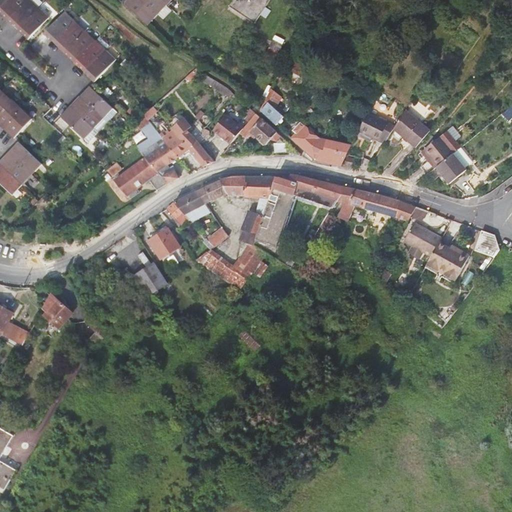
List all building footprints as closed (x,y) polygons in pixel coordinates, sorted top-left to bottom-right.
[(7,0),(0,8),(0,12),(8,20),(27,0),(7,0)] [(27,0),(8,20),(19,30),(40,7),(31,0),(27,0)] [(147,26),(156,16),(139,0),(126,0),(123,4),(147,26)] [(159,0),(139,0),(156,16),(166,6),(159,0)] [(234,0),(231,6),(255,22),(269,0),(234,0)] [(165,18),(172,9),(167,5),(160,14),(165,18)] [(29,39),(50,17),(40,7),(19,30),(29,39)] [(76,22),(65,12),(44,34),(55,44),(76,22)] [(55,44),(65,53),(86,31),(76,22),(55,44)] [(96,41),(86,31),(65,53),(75,63),(96,41)] [(447,46),(465,58),(473,46),(455,34),(447,46)] [(75,63),(85,73),(106,50),(96,41),(75,63)] [(95,82),(116,60),(106,50),(85,73),(95,82)] [(293,59),(288,71),(292,73),(298,61),(293,59)] [(299,89),(304,79),(292,73),(287,83),(299,89)] [(281,90),(296,98),(300,90),(299,89),(287,83),(285,82),(281,90)] [(80,97),(104,119),(113,109),(90,87),(80,97)] [(0,112),(12,100),(2,90),(0,91),(0,112)] [(80,97),(71,107),(95,129),(104,119),(80,97)] [(0,112),(0,125),(4,129),(22,109),(12,100),(0,112)] [(260,111),(276,125),(283,117),(267,103),(260,111)] [(85,140),(95,129),(71,107),(61,118),(85,140)] [(247,107),(242,114),(249,121),(254,114),(247,107)] [(32,119),(22,109),(4,129),(14,138),(32,119)] [(416,146),(430,130),(404,110),(389,134),(396,139),(400,134),(416,146)] [(243,128),(240,134),(245,138),(250,132),(265,146),(276,133),(254,114),(249,121),(243,128)] [(166,144),(142,115),(134,123),(140,129),(141,128),(149,138),(138,147),(146,158),(158,173),(178,157),(166,144)] [(225,115),(212,132),(231,146),(240,134),(243,128),(225,115)] [(177,135),(189,126),(186,122),(175,131),(177,135)] [(326,161),(341,164),(350,146),(319,139),(300,122),(293,130),(295,133),(290,138),(315,160),(315,159),(326,161)] [(193,141),(196,139),(191,133),(193,131),(189,126),(177,135),(166,144),(178,157),(189,150),(203,166),(213,162),(198,142),(195,144),(193,141)] [(438,136),(424,149),(438,165),(453,154),(438,136)] [(18,142),(9,152),(33,175),(42,165),(18,142)] [(301,154),(289,144),(289,157),(301,157),(301,154)] [(460,148),(453,154),(464,168),(472,162),(460,148)] [(9,152),(0,161),(0,163),(23,185),(33,175),(9,152)] [(449,183),(466,170),(464,168),(453,154),(438,165),(436,167),(449,183)] [(350,166),(356,168),(358,159),(346,157),(345,165),(350,166)] [(139,191),(137,188),(148,180),(158,173),(146,158),(116,180),(127,195),(128,194),(131,198),(139,191)] [(102,175),(108,182),(115,176),(114,175),(122,168),(119,165),(121,163),(119,160),(102,175)] [(0,182),(13,195),(23,185),(0,163),(0,182)] [(179,178),(175,170),(163,177),(167,184),(179,178)] [(158,173),(148,180),(157,190),(167,184),(163,177),(160,176),(158,173)] [(488,185),(484,173),(469,179),(474,191),(488,185)] [(273,188),(255,241),(277,248),(295,196),(322,205),(308,231),(315,235),(327,215),(329,216),(330,214),(333,216),(335,214),(336,215),(337,216),(342,207),(338,201),(345,203),(350,204),(353,189),(321,181),(290,174),(289,177),(282,176),(282,178),(276,177),(272,188),(273,188)] [(231,197),(245,197),(245,177),(234,177),(228,177),(219,182),(223,194),(231,197)] [(259,177),(245,177),(245,197),(260,198),(256,215),(249,212),(242,231),(243,231),(239,241),(249,245),(253,247),(255,241),(273,188),(272,188),(276,177),(259,177)] [(208,187),(198,191),(206,204),(224,196),(223,194),(219,182),(208,187)] [(356,206),(407,222),(415,207),(386,197),(379,195),(353,189),(350,204),(345,203),(342,207),(337,216),(347,221),(356,206)] [(184,213),(190,219),(191,221),(211,212),(206,204),(198,191),(183,199),(175,202),(168,210),(177,220),(184,213)] [(417,206),(413,216),(422,219),(426,209),(417,206)] [(177,220),(182,226),(190,219),(184,213),(177,220)] [(315,235),(314,237),(321,240),(336,215),(335,214),(333,216),(330,214),(329,216),(327,215),(315,235)] [(415,223),(413,225),(425,231),(427,229),(415,223)] [(413,225),(405,241),(414,246),(413,248),(414,255),(421,258),(424,251),(432,255),(439,241),(442,237),(427,229),(425,231),(413,225)] [(161,257),(180,245),(172,233),(169,227),(150,239),(161,257)] [(176,231),(172,233),(180,245),(183,242),(176,231)] [(208,239),(203,243),(210,252),(212,250),(227,238),(223,231),(209,241),(208,239)] [(481,231),(476,250),(493,257),(498,250),(494,235),(481,231)] [(304,239),(292,263),(295,265),(297,263),(304,252),(310,243),(304,239)] [(471,253),(462,248),(460,252),(451,247),(439,241),(432,255),(430,259),(459,276),(471,253)] [(453,243),(451,247),(460,252),(462,248),(453,243)] [(253,247),(249,245),(236,262),(212,250),(210,252),(197,261),(240,291),(271,258),(253,247)] [(305,268),(312,256),(304,252),(297,263),(305,268)] [(457,279),(459,276),(430,259),(428,263),(457,279)] [(165,281),(152,260),(130,273),(133,279),(145,293),(165,281)] [(122,266),(107,276),(109,278),(116,289),(133,279),(122,266)] [(387,281),(390,275),(381,270),(378,276),(387,281)] [(107,276),(104,271),(93,278),(99,285),(109,278),(107,276)] [(145,293),(133,279),(116,289),(123,297),(98,322),(110,337),(105,342),(109,346),(117,339),(118,340),(134,324),(127,318),(144,301),(154,313),(155,312),(162,319),(166,316),(148,296),(145,293)] [(47,312),(44,315),(59,328),(72,314),(67,309),(69,307),(65,302),(62,305),(49,293),(48,294),(42,307),(47,312)] [(0,334),(1,335),(8,323),(13,314),(0,306),(0,334)] [(27,333),(31,336),(42,317),(37,314),(27,333)] [(98,322),(91,315),(86,322),(96,333),(87,342),(96,351),(105,342),(110,337),(98,322)] [(20,346),(27,333),(8,323),(1,335),(20,346)] [(259,349),(264,337),(247,330),(243,342),(259,349)] [(32,336),(31,336),(27,333),(20,346),(15,355),(19,357),(32,336)] [(102,367),(95,375),(107,385),(114,377),(102,367)] [(0,486),(1,484),(6,486),(16,467),(0,458),(0,455),(12,434),(0,427),(0,486)]
